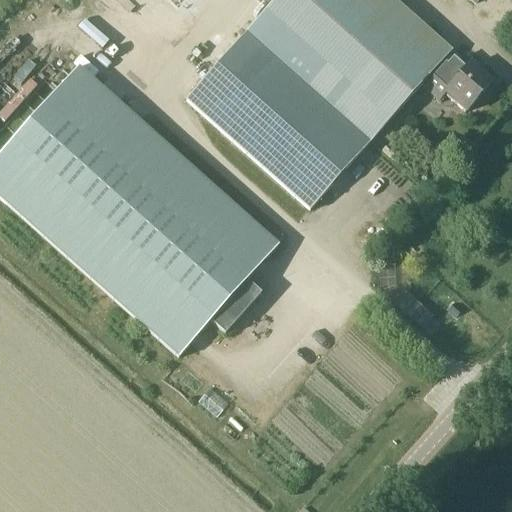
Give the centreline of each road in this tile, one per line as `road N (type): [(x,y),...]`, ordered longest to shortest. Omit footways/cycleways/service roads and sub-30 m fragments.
road 1 (track): [(337,272),(145,96),(230,0)]
road 2 (unclassified): [(365,511),(511,353)]
road 3 (track): [(480,389),(337,272)]
